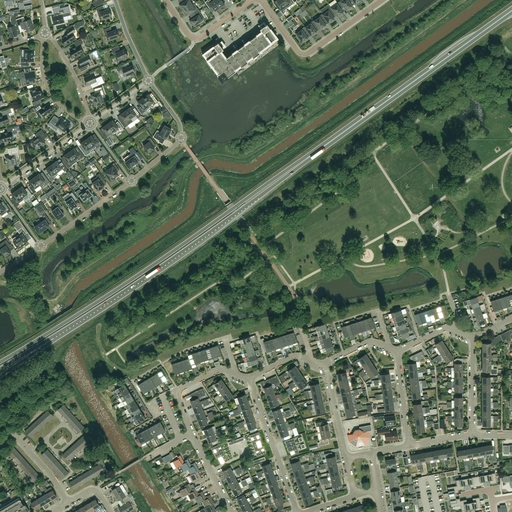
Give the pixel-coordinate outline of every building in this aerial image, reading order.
[(183,10),(192,5),(190,1),(192,0),(185,0),(186,1),(180,5),(179,6),(181,9),(182,8),(183,10)] [(205,2),(209,8),(212,7),(215,11),(220,8),(214,0),(210,0),(208,1),(208,0),(205,2)] [(277,0),(276,0),(274,2),(283,14),(285,13),(284,11),(287,9),(280,0),(277,0)] [(280,0),(287,9),(295,3),(292,0),(280,0)] [(343,0),(341,2),(344,6),(347,10),(348,10),(353,7),(352,7),(351,7),(352,6),(349,2),(352,0),(343,0)] [(340,9),(344,6),(341,2),(340,1),(331,7),(335,13),(338,17),(339,15),(340,16),(344,14),(340,9)] [(192,5),(183,10),(184,12),(186,15),(187,15),(189,14),(193,11),(195,14),(200,11),(198,8),(197,8),(194,3),(192,5)] [(54,23),(55,27),(55,24),(60,23),(60,24),(63,23),(63,22),(64,22),(63,17),(71,15),(69,6),(54,10),(56,16),(55,16),(54,17),(52,18),(53,19),(52,19),(53,23),(54,23)] [(103,11),(102,6),(96,8),(100,20),(105,18),(106,19),(109,18),(108,17),(111,16),(111,15),(112,15),(112,14),(112,13),(111,12),(111,11),(110,10),(109,10),(109,9),(103,11)] [(331,15),(335,13),(331,7),(322,14),(326,19),(329,23),(330,22),(331,23),(335,20),(334,19),(331,15)] [(190,21),(190,22),(192,25),(192,24),(194,26),(199,22),(200,23),(202,21),(202,20),(204,19),(201,14),(201,13),(200,11),(195,14),(196,16),(192,19),(190,21)] [(323,21),(324,20),(326,19),(322,14),(318,17),(319,18),(314,21),(317,25),(320,29),(321,29),(322,29),(326,26),(325,27),(325,26),(326,26),(323,21)] [(18,26),(16,20),(14,15),(12,16),(11,23),(12,26),(7,28),(11,38),(14,36),(15,38),(18,36),(16,30),(19,29),(18,26)] [(36,28),(34,29),(32,24),(33,24),(31,20),(31,21),(30,20),(25,22),(24,17),(16,20),(18,26),(21,25),(23,29),(25,28),(26,30),(27,32),(29,31),(29,32),(32,31),(32,30),(36,28)] [(314,28),(317,25),(314,21),(313,20),(310,23),(310,24),(305,28),(308,32),(311,36),(313,35),(317,33),(314,28)] [(268,47),(271,45),(272,44),(270,42),(272,40),(274,41),(277,39),(277,40),(278,40),(270,29),(267,24),(266,25),(264,23),(260,26),(261,28),(260,29),(262,32),(226,58),(221,51),(223,50),(222,48),(225,46),(222,42),(219,44),(218,43),(214,46),(202,55),(203,56),(204,55),(206,58),(208,57),(209,59),(207,61),(209,64),(211,63),(212,65),(211,66),(211,67),(212,66),(215,69),(216,68),(219,72),(216,74),(219,77),(223,82),(228,78),(227,78),(236,71),(234,68),(236,67),(237,68),(241,66),(241,67),(242,67),(241,65),(243,63),(244,65),(247,62),(247,63),(248,62),(246,59),(248,58),(249,59),(253,57),(253,58),(254,58),(253,56),(255,54),(256,56),(259,53),(259,54),(260,53),(258,50),(260,49),(262,50),(265,48),(265,49),(266,49),(265,47),(267,45),(268,47)] [(63,44),(63,45),(64,45),(65,46),(66,45),(76,39),(71,32),(74,30),(72,27),(66,31),(68,34),(65,36),(65,37),(62,39),(64,42),(63,43),(63,44)] [(300,29),(295,32),(298,37),(300,41),(301,40),(302,42),(304,41),(304,42),(308,39),(307,39),(308,38),(307,38),(305,34),(307,33),(308,32),(305,28),(305,27),(303,28),(301,29),(300,29)] [(118,31),(117,31),(116,30),(111,32),(109,28),(104,30),(107,41),(119,37),(118,36),(119,36),(119,35),(119,34),(119,32),(118,31)] [(84,52),(80,45),(83,44),(81,40),(74,44),(76,47),(73,49),(70,51),(72,54),(71,55),(71,56),(71,57),(72,58),(73,58),(74,58),(84,52)] [(116,46),(111,49),(117,61),(122,59),(122,60),(125,59),(125,58),(128,56),(127,55),(128,55),(128,54),(128,53),(127,52),(126,51),(126,50),(125,50),(125,49),(119,52),(116,46)] [(30,63),(28,63),(28,61),(34,61),(34,58),(34,56),(34,50),(25,50),(24,57),(21,57),(21,66),(30,66),(30,63)] [(80,68),(79,68),(81,72),(88,69),(87,68),(90,67),(88,63),(91,61),(88,56),(78,61),(80,64),(78,65),(80,68)] [(125,77),(135,72),(132,66),(126,69),(124,65),(117,68),(118,72),(122,70),(125,77)] [(34,79),(36,78),(34,71),(28,72),(27,72),(27,73),(25,73),(26,78),(21,79),(22,85),(27,84),(35,82),(34,79)] [(95,82),(97,86),(104,83),(101,76),(95,79),(93,74),(87,76),(84,78),(86,82),(85,82),(87,86),(91,85),(90,84),(95,82)] [(93,89),(95,93),(96,92),(96,93),(91,95),(92,98),(92,101),(93,101),(95,106),(104,103),(101,96),(105,95),(102,87),(93,89)] [(39,91),(37,88),(30,91),(35,101),(32,103),(34,106),(42,102),(40,99),(44,97),(41,91),(39,91)] [(144,98),(143,98),(148,106),(150,108),(155,104),(158,102),(154,97),(151,99),(148,95),(148,94),(147,95),(146,95),(145,95),(144,96),(143,97),(144,98)] [(138,101),(138,102),(141,106),(138,109),(142,114),(150,108),(148,106),(143,98),(142,99),(142,98),(141,98),(140,99),(139,99),(139,100),(138,101)] [(53,107),(52,107),(51,108),(49,104),(45,106),(42,108),(40,105),(34,109),(36,112),(39,110),(43,117),(53,111),(54,110),(54,109),(54,108),(53,107)] [(13,107),(6,110),(7,115),(3,116),(0,116),(0,125),(9,122),(7,118),(16,115),(13,107)] [(133,122),(141,116),(136,110),(134,112),(130,107),(130,108),(129,108),(128,108),(127,108),(127,109),(126,109),(126,110),(126,111),(125,111),(133,122)] [(120,122),(125,128),(133,122),(125,111),(124,112),(124,111),(123,111),(122,112),(121,112),(121,113),(120,114),(121,114),(120,115),(123,119),(120,122)] [(69,128),(70,127),(70,126),(70,125),(70,124),(66,121),(66,120),(64,119),(61,117),(59,121),(57,120),(58,119),(54,116),(48,125),(56,131),(59,127),(65,132),(68,128),(69,128)] [(109,122),(108,122),(108,123),(108,124),(107,124),(114,134),(119,130),(120,131),(123,129),(119,123),(116,125),(113,120),(112,121),(111,121),(110,121),(109,122)] [(103,134),(107,141),(110,138),(109,137),(114,134),(107,124),(107,125),(106,124),(105,124),(104,125),(103,126),(103,127),(102,128),(105,132),(103,134)] [(0,140),(1,142),(2,142),(3,142),(14,139),(12,134),(17,133),(17,130),(20,130),(19,126),(14,127),(7,129),(8,132),(4,133),(4,134),(1,135),(2,138),(1,139),(0,140)] [(169,133),(172,130),(165,126),(161,132),(157,130),(153,136),(159,140),(162,137),(166,139),(168,136),(168,135),(169,134),(169,133)] [(44,139),(47,137),(42,130),(35,135),(37,138),(31,142),(36,150),(41,146),(41,147),(43,145),(45,143),(42,138),(43,138),(44,139)] [(87,139),(86,140),(93,149),(96,147),(97,148),(102,144),(98,138),(95,140),(91,136),(90,136),(89,136),(88,136),(88,137),(87,138),(87,139)] [(149,142),(144,146),(149,154),(155,150),(151,145),(154,143),(150,138),(148,140),(149,142)] [(93,149),(86,140),(85,140),(84,140),(83,140),(83,141),(82,142),(82,143),(81,143),(84,148),(81,150),(86,156),(91,152),(90,151),(93,149)] [(17,166),(16,159),(19,158),(17,147),(8,149),(9,155),(11,154),(11,156),(6,157),(6,160),(6,163),(7,163),(8,168),(17,166)] [(125,163),(129,168),(138,162),(135,156),(138,154),(133,147),(129,150),(131,153),(123,159),(126,162),(125,163)] [(69,152),(74,160),(77,158),(79,160),(84,156),(80,151),(77,153),(74,148),(73,149),(72,149),(71,149),(70,150),(69,151),(69,152)] [(73,164),(71,162),(74,160),(69,152),(68,153),(68,152),(67,152),(66,153),(65,153),(65,154),(64,155),(64,156),(67,160),(64,163),(68,168),(73,164)] [(52,164),(51,165),(57,172),(62,169),(64,171),(64,172),(67,169),(61,161),(58,163),(57,161),(56,162),(56,161),(55,161),(54,162),(53,162),(52,163),(52,164)] [(119,170),(114,163),(108,168),(109,170),(105,173),(111,181),(115,179),(114,178),(118,175),(116,172),(119,170)] [(57,172),(51,165),(50,165),(49,165),(48,166),(47,167),(47,168),(46,169),(49,173),(47,175),(51,181),(56,178),(54,175),(57,172)] [(34,178),(40,185),(43,183),(45,186),(50,182),(45,176),(43,178),(39,174),(38,174),(37,174),(36,174),(36,175),(35,176),(35,177),(34,178)] [(104,180),(99,174),(96,176),(97,177),(91,181),(92,183),(93,183),(94,186),(95,189),(96,188),(98,190),(98,191),(98,190),(100,189),(101,190),(104,187),(104,186),(101,182),(104,180)] [(35,189),(40,185),(34,178),(33,178),(32,178),(31,178),(30,179),(30,180),(29,180),(30,181),(29,181),(32,186),(30,188),(34,194),(37,192),(35,189)] [(86,188),(81,192),(79,190),(76,192),(75,191),(75,192),(78,197),(80,195),(81,197),(80,198),(83,201),(84,200),(84,201),(87,199),(89,197),(92,195),(88,190),(90,189),(85,182),(83,184),(86,188)] [(17,190),(22,198),(24,200),(25,200),(30,197),(32,195),(28,189),(25,191),(22,186),(21,187),(20,187),(19,187),(18,188),(17,189),(17,190)] [(22,198),(17,190),(16,191),(16,190),(15,190),(14,191),(13,191),(12,192),(12,193),(12,194),(15,198),(12,201),(16,207),(19,204),(19,203),(24,200),(22,198)] [(66,202),(72,210),(73,209),(76,207),(77,206),(73,199),(76,197),(72,192),(69,194),(71,196),(65,200),(66,202)] [(2,216),(7,212),(8,213),(11,211),(6,205),(3,207),(0,203),(0,202),(0,213),(0,214),(2,216)] [(52,211),(58,220),(64,215),(60,209),(63,207),(59,202),(56,204),(58,207),(52,211)] [(37,206),(34,208),(40,216),(41,215),(44,213),(46,212),(44,210),(40,204),(37,206)] [(49,219),(44,213),(41,215),(44,218),(37,223),(38,224),(35,227),(39,233),(43,231),(46,229),(49,226),(46,221),(49,219)] [(20,234),(13,239),(14,241),(13,241),(18,248),(28,242),(27,241),(24,237),(27,234),(26,233),(22,227),(23,226),(19,220),(18,221),(13,224),(17,231),(20,234)] [(7,247),(10,245),(6,240),(0,244),(0,249),(6,257),(11,253),(7,247)] [(507,295),(506,296),(504,296),(503,293),(501,294),(502,297),(503,297),(506,307),(510,305),(507,295)] [(503,297),(502,297),(500,298),(499,294),(497,295),(498,298),(499,298),(502,308),(506,307),(503,297)] [(499,298),(498,298),(496,299),(495,296),(493,296),(494,300),(498,310),(502,308),(499,298)] [(494,300),(491,301),(490,297),(488,298),(490,301),(493,311),(498,310),(494,300)] [(467,309),(469,309),(479,306),(477,301),(467,305),(466,305),(467,309)] [(448,315),(445,305),(442,306),(440,303),(439,303),(440,307),(440,306),(444,317),(448,315)] [(440,306),(440,307),(437,307),(436,304),(434,305),(436,308),(440,318),(444,317),(440,306)] [(436,308),(433,309),(432,306),(430,306),(431,310),(432,309),(435,320),(440,318),(436,308)] [(432,309),(431,310),(429,310),(428,307),(426,308),(427,311),(428,311),(431,321),(435,320),(432,309)] [(428,311),(427,311),(424,312),(423,308),(422,309),(423,312),(427,323),(431,321),(428,311)] [(423,312),(420,313),(419,310),(417,310),(418,314),(419,314),(423,324),(427,323),(423,312)] [(419,314),(418,314),(416,315),(415,311),(413,312),(414,316),(415,316),(418,325),(423,324),(419,314)] [(366,319),(370,329),(374,328),(371,318),(368,319),(367,315),(365,316),(366,320),(366,319)] [(362,321),(365,331),(370,329),(366,319),(366,320),(364,320),(362,317),(361,317),(362,321)] [(356,319),(357,322),(358,322),(361,332),(365,331),(362,321),(359,322),(358,318),(356,319)] [(485,323),(483,319),(473,322),(471,323),(472,327),(474,326),(485,323)] [(358,322),(357,322),(355,323),(354,320),(352,320),(353,324),(354,323),(357,334),(361,332),(358,322)] [(354,323),(353,324),(350,324),(349,321),(348,322),(349,325),(353,335),(357,334),(354,323)] [(349,325),(346,326),(345,322),(343,323),(345,327),(345,326),(349,336),(353,335),(349,325)] [(345,326),(345,327),(342,327),(341,324),(339,325),(340,328),(341,328),(344,338),(349,336),(345,326)] [(289,334),(293,344),(298,342),(294,332),(291,333),(290,330),(288,331),(289,334)] [(284,332),(285,335),(289,345),(293,344),(289,334),(287,335),(286,332),(284,332)] [(285,335),(283,336),(281,333),(280,334),(281,337),(284,347),(289,345),(285,335)] [(275,335),(276,338),(277,338),(280,348),(284,347),(281,337),(278,338),(277,334),(275,335)] [(271,336),(272,340),(273,340),(276,350),(280,348),(277,338),(276,338),(274,339),(273,336),(271,336)] [(267,338),(268,341),(272,351),(276,350),(273,340),(272,340),(270,341),(268,337),(267,338)] [(268,341),(265,342),(264,338),(262,339),(264,343),(264,342),(267,352),(272,351),(268,341)] [(435,345),(439,351),(445,347),(441,341),(435,345)] [(482,350),(491,350),(491,346),(493,346),(494,345),(493,341),(490,343),(491,343),(482,344),(482,350)] [(214,346),(217,357),(222,355),(218,345),(215,346),(214,342),(212,343),(214,347),(214,346)] [(210,348),(213,358),(217,357),(214,346),(214,347),(211,347),(210,344),(208,344),(209,348),(210,348)] [(205,349),(209,359),(213,358),(210,348),(209,348),(207,349),(206,345),(204,346),(205,349)] [(201,351),(205,361),(209,359),(205,349),(202,350),(201,347),(200,347),(201,351)] [(440,358),(443,356),(449,352),(445,347),(439,351),(441,354),(438,356),(440,358)] [(197,352),(200,362),(205,361),(201,351),(198,352),(197,348),(195,349),(196,352),(197,352)] [(192,354),(196,364),(200,362),(197,352),(196,352),(194,353),(193,350),(191,350),(192,354)] [(189,358),(192,365),(196,364),(192,354),(190,355),(188,351),(186,351),(187,355),(188,355),(189,358)] [(413,355),(409,357),(413,364),(416,363),(415,362),(421,359),(425,358),(422,351),(418,353),(416,354),(413,355)] [(449,352),(443,356),(446,362),(453,358),(449,352)] [(358,359),(362,365),(369,360),(365,354),(358,359)] [(185,359),(188,369),(193,368),(192,365),(189,358),(186,359),(185,355),(183,356),(184,360),(185,359)] [(180,361),(184,371),(188,369),(185,359),(184,360),(182,360),(181,357),(179,357),(180,361)] [(257,359),(247,362),(248,366),(259,363),(258,361),(261,360),(261,362),(265,361),(263,357),(261,357),(257,359)] [(176,362),(179,372),(184,371),(180,361),(177,362),(176,358),(174,359),(176,362)] [(176,362),(173,363),(172,360),(170,360),(172,364),(175,374),(179,372),(176,362)] [(373,366),(369,360),(362,365),(365,369),(362,370),(363,371),(359,374),(360,376),(364,373),(366,371),(373,366)] [(491,369),(491,364),(482,365),(482,371),(491,371),(491,374),(497,374),(497,369),(491,369)] [(288,371),(292,377),(299,372),(295,366),(288,371)] [(373,366),(366,371),(370,377),(378,372),(373,366)] [(337,374),(339,381),(347,379),(346,372),(348,372),(347,369),(341,370),(342,373),(337,374)] [(417,373),(425,372),(424,369),(409,371),(410,378),(418,377),(417,373)] [(157,373),(163,382),(167,380),(161,371),(158,373),(156,370),(155,371),(157,374),(157,373)] [(163,382),(157,373),(157,374),(155,375),(153,372),(151,373),(153,376),(159,385),(163,382)] [(288,385),(290,387),(303,378),(299,372),(292,377),(294,381),(288,385)] [(283,377),(287,375),(285,373),(279,377),(283,383),(285,381),(283,377)] [(153,376),(151,378),(149,374),(147,375),(149,378),(150,378),(155,387),(159,385),(153,376)] [(381,382),(390,381),(389,374),(380,375),(381,382)] [(155,387),(150,378),(149,378),(147,380),(145,376),(143,377),(145,381),(146,380),(151,389),(155,387)] [(290,387),(291,389),(297,385),(300,389),(307,384),(303,378),(290,387)] [(349,386),(348,382),(351,382),(351,381),(355,380),(354,378),(350,379),(347,379),(339,381),(340,388),(349,386)] [(139,380),(141,383),(142,383),(147,392),(151,389),(146,380),(145,381),(143,382),(141,379),(139,380)] [(221,379),(214,384),(208,389),(209,391),(214,388),(216,386),(219,390),(225,385),(221,379)] [(142,383),(141,383),(139,384),(137,381),(136,382),(137,385),(138,385),(143,394),(147,392),(142,383)] [(381,382),(379,383),(379,385),(382,385),(382,389),(391,388),(390,381),(381,382)] [(271,385),(271,386),(270,386),(266,387),(264,388),(266,395),(274,392),(272,389),(275,387),(280,384),(279,382),(276,383),(273,384),(273,385),(271,385)] [(117,394),(127,388),(124,384),(115,390),(117,394)] [(312,393),(320,391),(319,384),(310,386),(312,393)] [(219,390),(222,395),(223,395),(229,391),(225,385),(219,390)] [(349,386),(340,388),(342,395),(358,392),(357,390),(353,391),(353,390),(350,391),(349,386)] [(117,394),(120,398),(129,392),(127,388),(117,394)] [(391,388),(382,389),(383,397),(392,395),(391,388)] [(222,395),(220,397),(216,400),(217,403),(222,399),(224,398),(227,401),(228,400),(230,402),(234,399),(233,397),(233,396),(229,391),(223,395),(222,395)] [(320,391),(312,393),(313,400),(322,398),(320,391)] [(122,402),(131,396),(129,392),(120,398),(122,402)] [(276,399),(274,392),(266,395),(268,401),(276,399)] [(358,394),(358,392),(342,395),(343,402),(352,401),(351,397),(354,396),(354,395),(358,394)] [(238,398),(240,404),(248,402),(245,395),(238,398)] [(392,395),(383,397),(384,404),(393,403),(392,395)] [(122,402),(124,405),(133,400),(131,396),(122,402)] [(193,400),(190,401),(193,408),(200,405),(203,404),(202,401),(199,402),(198,398),(196,399),(193,400)] [(322,398),(313,400),(315,407),(323,405),(322,398)] [(278,405),(276,399),(268,401),(271,408),(278,405)] [(127,409),(136,404),(133,400),(124,405),(127,409)] [(354,408),(352,401),(343,402),(345,410),(354,408)] [(240,404),(242,411),(250,408),(248,402),(240,404)] [(264,413),(270,410),(267,403),(261,406),(264,413)] [(385,411),(394,410),(393,403),(384,404),(385,408),(377,409),(378,412),(385,411)] [(127,409),(129,413),(138,408),(136,404),(127,409)] [(57,410),(63,416),(68,411),(63,405),(57,410)] [(195,414),(203,411),(200,405),(193,408),(195,414)] [(323,405),(315,407),(317,414),(325,412),(323,405)] [(347,417),(355,415),(354,411),(357,410),(357,409),(362,408),(361,406),(357,407),(354,408),(345,410),(347,417)] [(131,417),(140,411),(138,408),(129,413),(131,417)] [(244,417),(252,414),(250,408),(242,411),(244,417)] [(282,416),(285,415),(290,413),(289,410),(284,412),(281,413),(280,409),(272,412),(274,418),(282,416)] [(42,416),(47,421),(53,416),(47,411),(42,416)] [(63,416),(68,421),(73,416),(68,411),(63,416)] [(131,417),(133,421),(143,415),(140,411),(131,417)] [(198,421),(205,418),(203,411),(195,414),(198,421)] [(244,417),(247,424),(254,421),(252,414),(244,417)] [(143,415),(133,421),(136,425),(145,419),(143,415)] [(36,421),(41,427),(47,421),(42,416),(36,421)] [(68,421),(73,427),(78,422),(73,416),(68,421)] [(277,425),(284,422),(282,416),(274,418),(277,425)] [(385,428),(389,427),(395,427),(394,423),(396,423),(395,416),(385,417),(385,423),(384,423),(385,428)] [(205,418),(198,421),(201,427),(208,424),(205,418)] [(156,424),(161,434),(165,431),(160,422),(157,424),(155,420),(153,421),(155,425),(156,424)] [(30,426),(36,432),(41,427),(36,421),(30,426)] [(254,421),(247,424),(249,430),(257,427),(254,421)] [(321,432),(329,430),(328,424),(324,424),(324,421),(316,423),(317,426),(319,426),(321,432)] [(78,422),(73,427),(78,433),(83,428),(78,422)] [(277,425),(279,431),(286,429),(284,422),(277,425)] [(150,423),(151,427),(152,426),(157,436),(161,434),(156,424),(155,425),(153,426),(151,423),(150,423)] [(152,426),(151,427),(149,428),(147,425),(145,426),(147,429),(148,429),(153,438),(157,436),(152,426)] [(36,432),(30,426),(25,431),(30,437),(36,432)] [(143,431),(144,431),(149,440),(153,438),(148,429),(147,429),(145,430),(143,427),(142,428),(143,431)] [(206,436),(214,434),(211,427),(204,430),(206,436)] [(385,429),(377,430),(378,435),(385,434),(386,441),(398,439),(397,431),(396,431),(392,431),(390,432),(390,428),(387,428),(385,429)] [(138,430),(139,433),(140,433),(145,442),(149,440),(144,431),(143,431),(141,432),(139,429),(138,430)] [(286,429),(279,431),(281,438),(283,437),(289,435),(286,429)] [(365,445),(370,438),(369,431),(364,432),(360,429),(355,430),(352,434),(348,435),(349,442),(356,447),(358,446),(358,447),(363,447),(363,445),(365,445)] [(135,431),(134,432),(136,435),(141,444),(145,442),(140,433),(139,433),(138,430),(135,431)] [(216,440),(215,436),(218,435),(223,433),(222,430),(216,432),(216,433),(214,434),(206,436),(209,443),(211,442),(216,440)] [(319,439),(320,442),(318,443),(319,446),(323,445),(323,442),(328,441),(327,437),(331,437),(329,430),(321,432),(322,439),(319,439)] [(84,445),(85,445),(87,447),(89,445),(87,443),(90,440),(85,434),(79,439),(84,445)] [(73,445),(79,450),(84,445),(79,439),(73,445)] [(68,450),(73,455),(79,450),(73,445),(68,450)] [(494,456),(493,453),(492,445),(485,446),(486,454),(491,453),(492,460),(496,460),(495,455),(494,456)] [(478,448),(479,455),(486,454),(485,446),(478,448)] [(83,451),(90,462),(96,457),(90,447),(83,451)] [(14,448),(8,453),(13,459),(19,454),(14,448)] [(445,449),(446,456),(453,455),(452,448),(445,449)] [(471,449),(473,456),(479,455),(478,448),(471,449)] [(438,450),(439,458),(446,456),(445,449),(438,450)] [(464,450),(466,458),(473,456),(471,449),(464,450)] [(46,461),(52,456),(46,450),(41,455),(46,461)] [(73,455),(68,450),(62,455),(67,461),(73,455)] [(431,452),(433,459),(439,458),(438,450),(431,452)] [(466,458),(464,450),(457,451),(459,459),(466,458)] [(426,461),(430,460),(433,459),(431,452),(424,453),(426,461)] [(325,466),(328,465),(336,464),(335,456),(332,457),(331,453),(324,454),(325,459),(326,459),(327,462),(324,463),(324,464),(320,465),(320,467),(325,466)] [(419,462),(421,461),(426,461),(424,453),(417,454),(419,462)] [(19,454),(13,459),(19,465),(24,459),(19,454)] [(419,465),(419,462),(417,454),(411,456),(412,463),(416,462),(417,465),(419,465)] [(46,461),(51,466),(57,461),(52,456),(46,461)] [(178,459),(173,462),(170,463),(173,469),(177,467),(184,463),(180,456),(177,457),(178,459)] [(72,461),(74,469),(86,465),(83,458),(72,461)] [(24,459),(19,465),(24,470),(30,465),(24,459)] [(183,471),(187,469),(193,466),(192,464),(190,465),(187,459),(184,460),(185,462),(184,463),(177,467),(180,473),(183,471)] [(387,470),(397,468),(395,459),(386,460),(387,467),(386,467),(387,470)] [(98,465),(89,471),(92,477),(104,471),(103,469),(106,468),(101,460),(96,463),(98,465)] [(51,466),(56,472),(62,467),(57,461),(51,466)] [(262,474),(264,473),(272,470),(270,464),(267,465),(266,461),(260,463),(261,467),(262,466),(264,470),(261,471),(256,473),(257,475),(262,474)] [(290,464),(293,471),(301,468),(299,461),(290,464)] [(190,475),(197,471),(199,470),(194,462),(192,464),(193,466),(187,469),(190,475)] [(336,464),(328,465),(329,472),(338,470),(336,464)] [(30,465),(24,470),(29,476),(35,471),(30,465)] [(62,467),(56,472),(62,478),(67,473),(62,467)] [(223,471),(226,477),(233,474),(230,468),(223,471)] [(295,478),(304,475),(301,468),(293,471),(295,478)] [(397,468),(387,470),(387,473),(388,473),(389,476),(388,476),(388,479),(389,479),(397,478),(396,472),(397,471),(397,468)] [(267,479),(274,477),(272,470),(264,473),(267,479)] [(338,470),(329,472),(331,479),(339,477),(338,470)] [(35,471),(29,476),(34,482),(40,477),(35,471)] [(82,475),(86,481),(92,477),(89,471),(82,475)] [(192,482),(197,479),(198,481),(201,479),(197,471),(190,475),(188,476),(192,482)] [(485,475),(486,481),(489,480),(490,484),(497,483),(495,473),(485,475)] [(229,483),(236,480),(233,474),(226,477),(229,483)] [(76,479),(80,485),(86,481),(82,475),(76,479)] [(295,478),(297,484),(306,481),(304,475),(295,478)] [(486,481),(485,475),(475,477),(477,486),(484,485),(483,482),(486,481)] [(269,486),(277,483),(274,477),(267,479),(269,486)] [(339,477),(331,479),(332,487),(341,484),(339,477)] [(477,486),(475,477),(465,478),(467,485),(470,484),(470,488),(477,486)] [(397,478),(389,479),(390,486),(389,486),(390,489),(400,487),(399,484),(398,484),(397,478)] [(467,485),(465,478),(456,480),(457,486),(458,490),(464,489),(464,485),(467,485)] [(80,485),(76,479),(69,483),(73,489),(80,485)] [(46,480),(41,483),(43,487),(42,487),(43,487),(46,494),(47,493),(51,500),(57,497),(53,490),(51,487),(47,490),(45,486),(49,484),(46,480)] [(229,483),(232,490),(239,486),(236,480),(229,483)] [(300,491),(308,488),(306,481),(297,484),(300,491)] [(277,483),(269,486),(271,492),(279,490),(277,483)] [(119,486),(112,491),(118,501),(122,499),(123,501),(129,498),(127,495),(126,496),(123,493),(126,491),(122,485),(119,486)] [(187,494),(191,492),(187,485),(184,486),(185,488),(180,491),(183,497),(187,494)] [(239,486),(232,490),(235,496),(242,492),(239,486)] [(457,486),(447,487),(449,497),(455,496),(455,493),(458,492),(458,490),(457,486)] [(400,490),(400,487),(390,489),(390,492),(391,492),(392,498),(400,497),(399,490),(400,490)] [(193,491),(191,492),(187,494),(190,500),(195,498),(200,495),(199,493),(198,494),(196,490),(194,488),(192,489),(193,491)] [(300,491),(302,498),(311,495),(308,488),(300,491)] [(0,511),(17,511),(19,511),(20,511),(27,511),(28,511),(29,511),(16,489),(11,492),(11,500),(2,505),(0,503),(0,511)] [(271,492),(274,499),(281,496),(279,490),(271,492)] [(41,492),(39,493),(41,497),(42,496),(46,503),(51,500),(47,493),(46,494),(43,496),(41,492)] [(208,498),(206,497),(205,497),(202,492),(199,493),(200,495),(195,498),(198,504),(202,501),(208,498)] [(24,493),(22,495),(28,505),(30,503),(31,504),(31,503),(35,510),(41,507),(37,500),(36,500),(32,502),(30,498),(28,500),(24,493)] [(36,495),(34,496),(36,500),(37,500),(41,507),(46,503),(42,496),(41,497),(38,499),(36,495)] [(209,495),(207,496),(206,497),(208,498),(202,501),(205,507),(212,503),(213,502),(209,495)] [(311,495),(302,498),(305,505),(313,502),(311,495)] [(237,499),(240,506),(247,502),(244,496),(237,499)] [(274,499),(276,506),(284,503),(281,496),(274,499)] [(451,507),(460,505),(461,505),(460,501),(459,498),(456,499),(455,496),(449,497),(451,507)] [(394,505),(392,505),(393,507),(403,506),(409,505),(408,502),(401,503),(400,498),(400,497),(392,498),(394,505)] [(473,502),(470,502),(471,509),(471,511),(474,511),(474,508),(481,507),(479,497),(472,498),(473,502)] [(125,504),(121,506),(118,508),(121,511),(128,511),(133,509),(129,501),(131,500),(129,498),(123,501),(125,504)] [(95,509),(96,511),(98,511),(102,509),(100,506),(99,506),(95,499),(90,503),(94,509),(95,509)] [(460,501),(461,505),(460,505),(461,511),(469,509),(469,511),(471,511),(471,509),(470,502),(467,503),(466,500),(460,501)] [(240,506),(243,511),(251,508),(247,502),(240,506)] [(90,503),(85,506),(88,511),(89,511),(93,510),(93,511),(96,511),(95,509),(94,509),(90,503)] [(216,511),(212,503),(205,507),(200,510),(201,511),(211,511),(212,511),(215,511),(216,511)]
